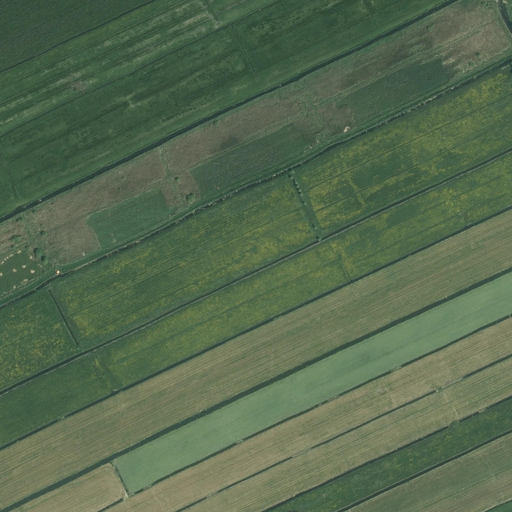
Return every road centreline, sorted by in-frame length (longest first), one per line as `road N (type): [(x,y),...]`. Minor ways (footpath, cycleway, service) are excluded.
road 1 (track): [(0,302),(511,54)]
road 2 (track): [(308,239),(511,142)]
